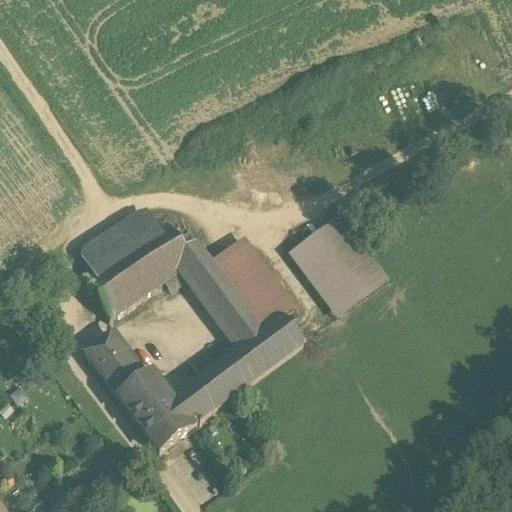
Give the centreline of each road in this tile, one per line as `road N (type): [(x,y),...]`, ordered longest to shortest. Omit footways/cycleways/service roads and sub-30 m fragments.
road 1 (track): [(511,98),(304,211),(190,203),(107,216)]
road 2 (track): [(0,62),(107,216),(70,261)]
